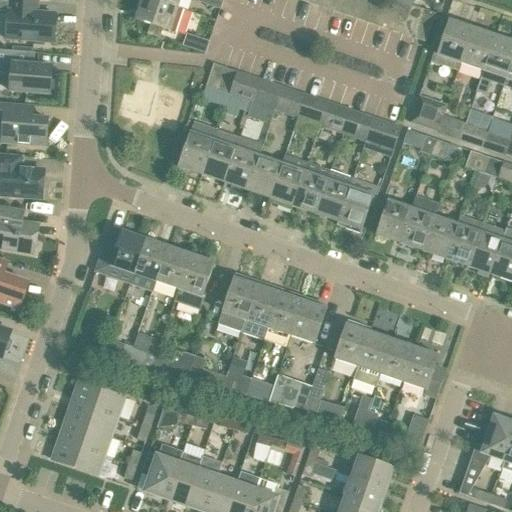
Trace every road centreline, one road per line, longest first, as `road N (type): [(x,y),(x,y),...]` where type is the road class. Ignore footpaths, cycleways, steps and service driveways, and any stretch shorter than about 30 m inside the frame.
road 1 (residential): [(470,356),(481,324),(112,192),(80,190)]
road 2 (residential): [(0,476),(78,234),(80,190)]
road 3 (residential): [(80,190),(94,0)]
road 4 (residential): [(416,511),(470,356)]
